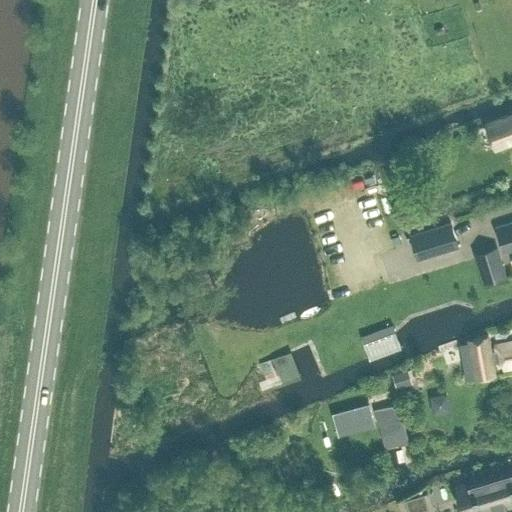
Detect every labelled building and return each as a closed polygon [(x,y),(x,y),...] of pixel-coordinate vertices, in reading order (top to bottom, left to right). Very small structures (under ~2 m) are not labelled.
[(494,146),(511,139),(511,110),(485,121),(494,146)] [(398,177),(405,199),(416,195),(409,173),(398,177)] [(511,219),(496,225),(503,250),(511,246),(511,219)] [(450,220),(409,232),(417,258),(458,245),(450,220)] [(508,275),(497,243),(472,252),(483,284),(508,275)] [(511,340),(493,343),(495,352),(491,353),(487,333),(467,339),(468,340),(458,342),(464,378),(495,373),(493,362),(498,360),(504,359),(506,367),(511,366),(511,340)] [(452,355),(458,352),(453,343),(439,350),(447,365),(455,361),(452,355)] [(259,362),(270,389),(286,382),(276,355),(259,362)] [(407,367),(392,372),(395,383),(410,379),(407,367)] [(398,400),(374,407),(384,446),(408,439),(398,400)] [(511,467),(457,484),(465,511),(475,511),(491,507),(493,511),(495,511),(494,506),(504,503),(505,508),(508,507),(506,503),(511,500),(511,467)]
